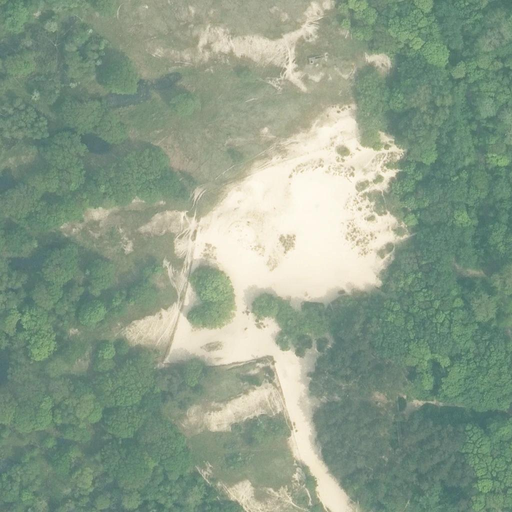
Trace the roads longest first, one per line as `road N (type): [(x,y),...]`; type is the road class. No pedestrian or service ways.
road 1 (track): [(495,511),(478,486),(419,442),(393,399),(269,352),(163,363)]
road 2 (unclassified): [(511,335),(469,76),(448,0)]
road 3 (track): [(163,363),(0,423)]
